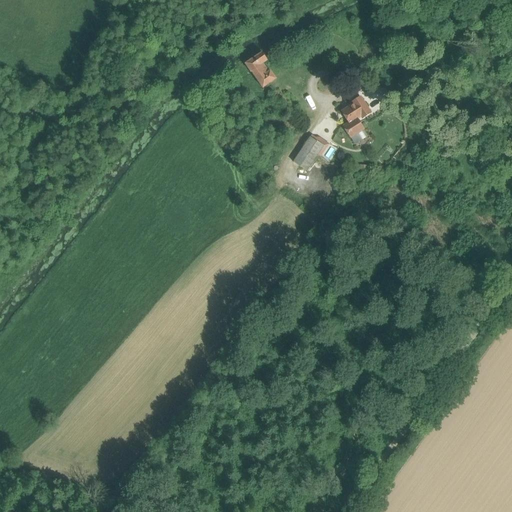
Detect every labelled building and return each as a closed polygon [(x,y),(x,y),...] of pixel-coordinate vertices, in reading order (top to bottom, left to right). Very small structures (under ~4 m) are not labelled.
[(263,52),(245,63),(251,72),(261,88),(275,79),(269,71),(268,72),(262,63),(267,60),(263,52)] [(363,129),(357,119),(361,116),(362,118),(370,113),(360,97),(352,103),(353,105),(342,112),(350,123),(344,127),(351,137),(363,129)] [(368,136),(363,129),(351,137),(355,144),(368,136)] [(310,137),(293,162),(306,171),(317,156),(323,146),(310,137)] [(259,159),(263,163),(270,155),(266,151),(259,159)] [(327,163),(317,156),(306,171),(317,179),(327,163)]
